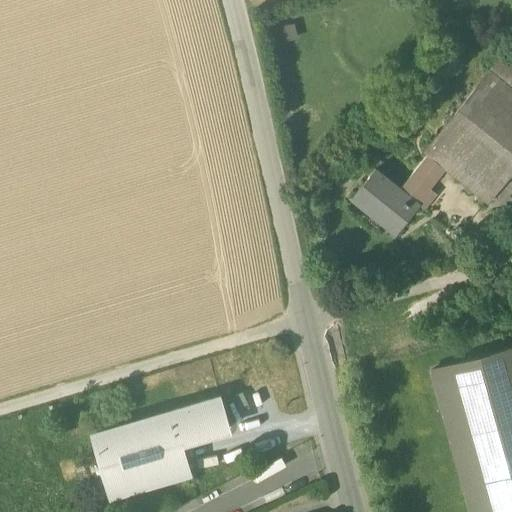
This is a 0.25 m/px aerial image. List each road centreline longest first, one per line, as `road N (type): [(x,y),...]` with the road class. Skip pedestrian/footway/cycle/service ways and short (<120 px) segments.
road 1 (unclassified): [(307,320),(230,0)]
road 2 (unclassified): [(307,320),(0,408)]
road 3 (track): [(511,260),(307,320)]
road 4 (unclassified): [(357,511),(307,320)]
